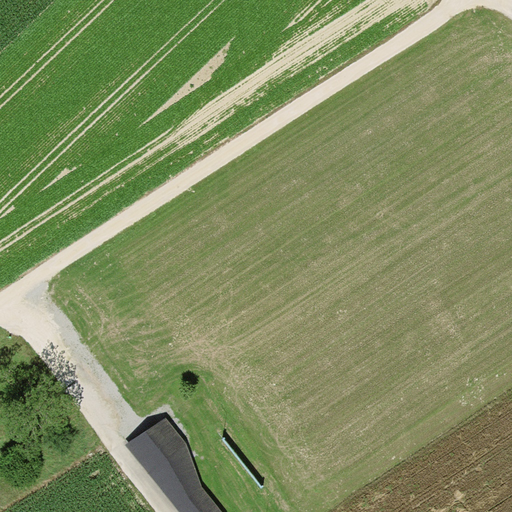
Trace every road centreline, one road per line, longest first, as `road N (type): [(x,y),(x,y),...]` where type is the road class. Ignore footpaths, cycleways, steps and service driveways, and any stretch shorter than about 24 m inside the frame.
road 1 (track): [(461,0),(0,303)]
road 2 (track): [(171,511),(18,291)]
